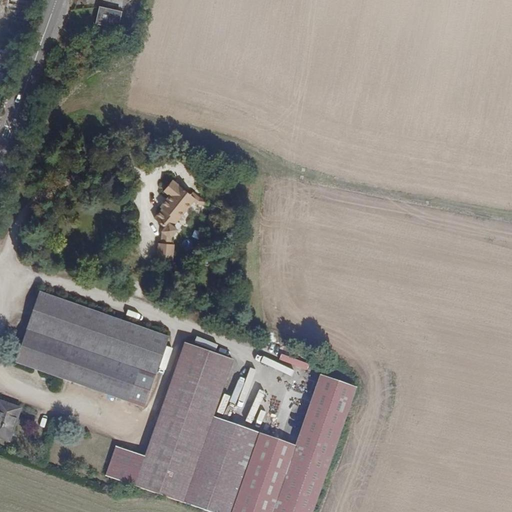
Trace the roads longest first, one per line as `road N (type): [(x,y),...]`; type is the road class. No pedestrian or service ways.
road 1 (secondary): [(0,156),(56,0)]
road 2 (unknown): [(147,176),(131,202),(120,302)]
